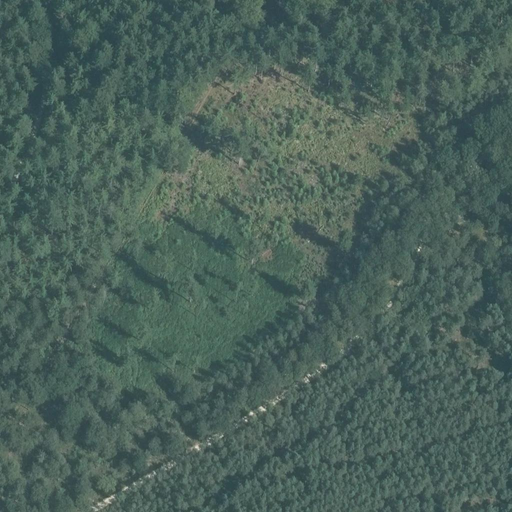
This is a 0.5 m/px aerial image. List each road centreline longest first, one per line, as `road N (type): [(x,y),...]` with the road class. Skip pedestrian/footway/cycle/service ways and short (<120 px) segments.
road 1 (track): [(88,511),(334,361),(401,289),(439,203),(511,138)]
road 2 (track): [(42,0),(41,105),(0,208)]
